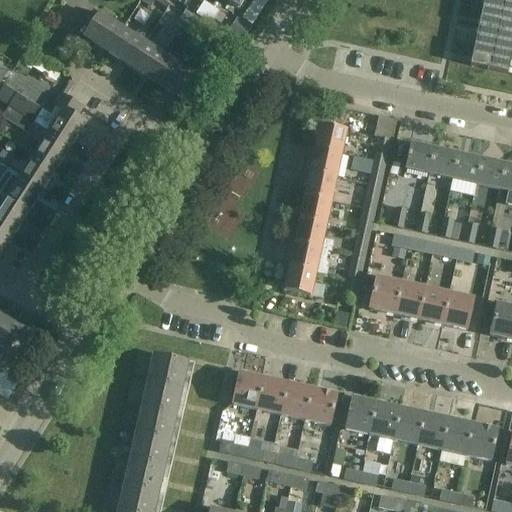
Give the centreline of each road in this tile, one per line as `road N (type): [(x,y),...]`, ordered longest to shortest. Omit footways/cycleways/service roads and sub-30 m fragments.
road 1 (residential): [(104,287),(219,313),(251,340),(352,363),(369,354),(477,377),(511,398)]
road 2 (residential): [(511,123),(310,78),(252,56)]
road 3 (residential): [(16,280),(126,109)]
road 4 (residential): [(104,287),(190,147)]
road 5 (residential): [(0,452),(83,319)]
